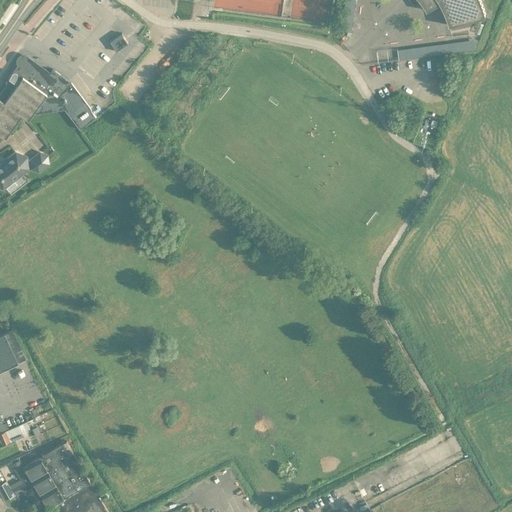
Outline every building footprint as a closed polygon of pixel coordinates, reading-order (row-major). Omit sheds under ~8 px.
[(422,0),(424,2),(427,7),(439,0),(440,0),(445,10),(449,22),(486,12),(482,0),(422,0)] [(110,39),(117,48),(129,40),(122,30),(110,39)] [(80,126),(97,113),(72,79),(52,65),(49,70),(26,54),(15,69),(11,69),(7,74),(10,76),(4,84),(0,89),(0,131),(5,135),(21,112),(27,117),(33,109),(34,110),(64,105),(80,126)] [(16,182),(13,178),(29,165),(38,169),(49,160),(48,151),(39,148),(28,156),(27,152),(15,148),(0,159),(0,184),(3,186),(5,185),(8,188),(16,182)] [(4,330),(0,331),(0,368),(18,360),(18,359),(26,356),(12,326),(4,330)] [(12,382),(37,371),(35,366),(10,378),(12,382)] [(45,390),(18,397),(18,395),(14,396),(17,410),(27,408),(25,402),(46,396),(45,390)] [(6,427),(11,425),(4,408),(0,410),(0,428),(5,427),(6,427)] [(6,427),(5,428),(10,438),(23,432),(21,426),(25,424),(23,420),(11,425),(6,427)] [(5,428),(0,429),(0,436),(2,442),(10,439),(9,438),(10,438),(5,428)] [(13,460),(22,475),(21,478),(11,484),(14,489),(31,479),(18,457),(13,460)] [(0,471),(5,470),(4,465),(11,463),(10,458),(0,460),(0,471)] [(0,488),(3,494),(12,489),(6,478),(0,480),(0,488)] [(56,483),(40,490),(45,501),(61,494),(56,483)]
